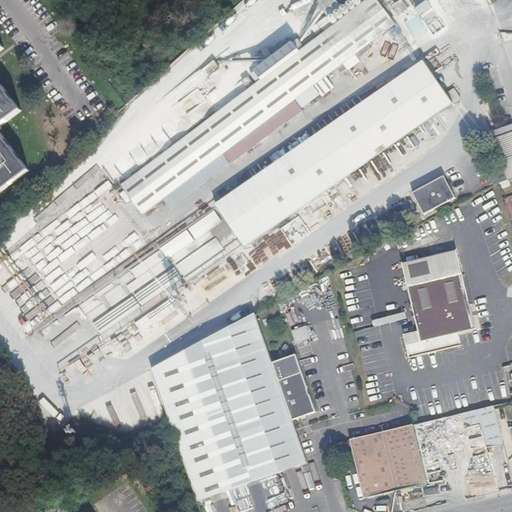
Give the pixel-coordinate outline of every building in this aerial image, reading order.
[(216,106),(211,109),(215,116),(121,185),(144,215),(243,141),(247,146),(252,143),(256,148),(292,121),(288,116),(291,113),(288,107),(396,26),(394,21),(386,0),(368,0),(260,81),(247,63),(225,80),(238,98),(231,103),(225,95),(214,103),(216,106)] [(331,22),(327,16),(317,24),(321,29),(331,22)] [(0,193),(30,171),(0,131),(0,128),(23,111),(0,81),(0,52),(5,49),(0,42),(0,193)] [(447,93),(424,61),(217,206),(246,248),(462,97),(454,88),(447,93)] [(487,101),(480,103),(489,128),(496,125),(487,101)] [(511,180),(511,124),(491,132),(509,182),(511,180)] [(443,176),(412,193),(423,215),(455,198),(443,176)] [(503,199),(511,220),(511,219),(511,195),(506,197),(503,199)] [(139,315),(240,251),(214,209),(213,210),(206,199),(192,208),(199,219),(148,252),(150,256),(142,261),(153,277),(156,275),(162,284),(132,303),(139,315)] [(404,264),(409,286),(412,286),(410,280),(457,269),(458,275),(462,274),(457,251),(404,264)] [(405,335),(411,357),(462,345),(459,332),(476,328),(462,274),(458,275),(457,269),(410,280),(412,286),(409,286),(420,331),(405,335)] [(309,463),(297,428),(293,419),(316,412),(296,355),(273,363),(254,311),(150,366),(174,433),(198,501),(309,463)] [(307,325),(292,331),(297,344),(312,338),(307,325)] [(511,400),(494,404),(504,443),(511,440),(511,400)] [(448,416),(457,455),(504,443),(494,404),(448,416)] [(408,425),(383,431),(397,491),(428,483),(414,424),(408,425)] [(351,439),(365,498),(397,491),(383,431),(351,439)] [(487,452),(493,465),(501,462),(495,449),(487,452)]
